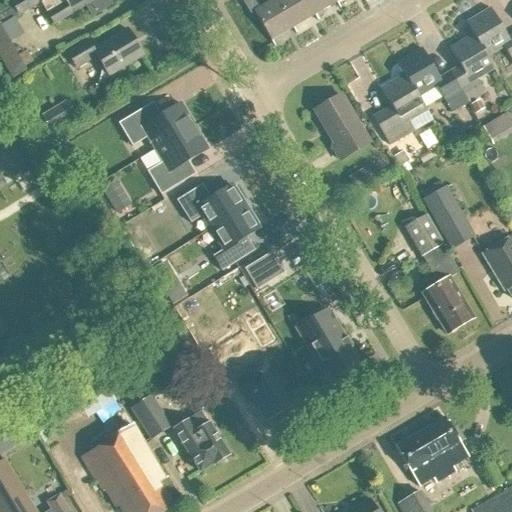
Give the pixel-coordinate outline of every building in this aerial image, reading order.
[(16,21),(42,5),(39,0),(14,0),(7,5),(16,21)] [(50,0),(56,10),(48,15),(53,25),(84,6),(92,19),(112,6),(108,0),(50,0)] [(275,0),(274,0),(272,1),(259,9),(253,0),(241,0),(252,17),(255,15),(271,42),(293,29),(275,0)] [(271,0),(272,1),(274,0),(275,0),(293,29),(315,16),(305,0),(271,0)] [(305,0),(315,16),(337,3),(335,0),(305,0)] [(467,24),(474,36),(487,58),(504,48),(511,62),(511,37),(508,40),(490,10),(467,24)] [(143,58),(127,31),(93,51),(88,43),(67,55),(76,71),(97,59),(108,78),(143,58)] [(498,77),(487,58),(474,36),(450,50),(460,68),(450,74),(468,104),(485,94),(477,81),(493,71),(497,77),(498,77)] [(437,89),(448,107),(452,114),(468,104),(450,74),(439,80),(421,50),(397,65),(404,77),(405,77),(419,99),(437,89)] [(430,117),(419,99),(405,77),(404,77),(381,91),(392,108),(373,119),(387,143),(412,128),(408,122),(425,112),(429,118),(429,117),(430,117)] [(370,144),(341,97),(316,112),(337,148),(333,150),(340,162),(370,144)] [(64,100),(41,115),(49,131),(74,116),(64,100)] [(479,102),(470,106),(475,115),(484,110),(479,102)] [(152,153),(197,125),(184,104),(139,132),(131,118),(112,130),(127,155),(146,143),(152,153)] [(482,128),(492,145),(511,133),(511,122),(507,114),(482,128)] [(210,147),(197,125),(152,153),(158,163),(139,175),(154,201),(173,189),(165,175),(210,147)] [(403,150),(393,156),(399,166),(409,161),(403,150)] [(348,178),(356,192),(380,178),(372,164),(348,178)] [(210,229),(244,209),(240,203),(243,202),(235,190),(233,191),(230,187),(210,199),(201,186),(177,201),(191,223),(202,216),(210,229)] [(445,188),(422,202),(436,226),(459,212),(445,188)] [(121,195),(110,201),(117,213),(128,206),(121,195)] [(244,209),(210,229),(224,251),(212,258),(221,272),(254,252),(246,238),(258,231),(255,227),(257,225),(250,213),(248,214),(244,209)] [(458,274),(427,219),(406,231),(422,258),(426,256),(442,284),(423,296),(447,336),(473,320),(448,280),(458,274)] [(511,238),(483,256),(504,292),(507,291),(511,299),(511,238)] [(271,253),(244,270),(256,291),(284,274),(271,253)] [(163,264),(152,270),(158,280),(169,274),(163,264)] [(178,287),(166,294),(172,304),(184,298),(178,287)] [(313,319),(296,330),(318,366),(328,382),(359,364),(327,311),(313,319)] [(258,312),(243,322),(261,351),(277,342),(258,312)] [(277,373),(243,394),(252,409),(257,406),(271,428),(300,410),(277,373)] [(151,395),(129,408),(149,440),(170,426),(151,395)] [(105,492),(115,509),(119,507),(121,511),(164,511),(180,503),(166,479),(164,480),(119,405),(95,419),(87,424),(98,442),(90,447),(93,451),(81,458),(96,483),(97,483),(103,493),(105,492)] [(202,414),(187,423),(174,431),(186,451),(200,474),(213,466),(228,457),(202,414)] [(432,480),(436,485),(456,473),(453,468),(468,459),(459,444),(464,442),(456,429),(452,431),(445,419),(395,449),(418,488),(432,480)] [(0,423),(0,456),(13,449),(15,448),(0,423)] [(68,511),(59,496),(47,504),(51,511),(48,511),(34,511),(4,461),(0,463),(0,511),(68,511)] [(490,462),(478,469),(490,490),(502,483),(490,462)] [(511,511),(511,487),(505,492),(493,500),(471,511),(511,511)] [(430,511),(420,492),(398,504),(402,511),(430,511)] [(375,511),(369,501),(350,511),(375,511)]
